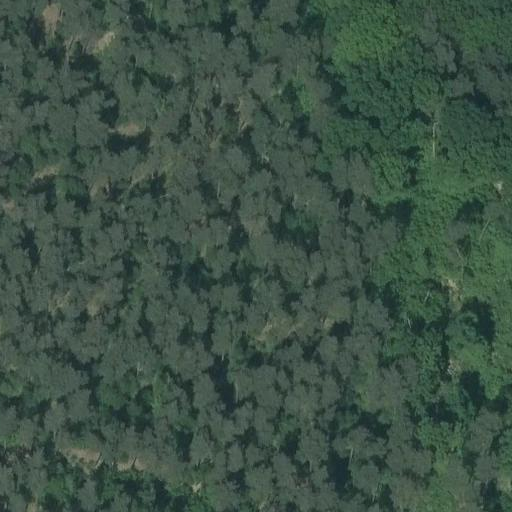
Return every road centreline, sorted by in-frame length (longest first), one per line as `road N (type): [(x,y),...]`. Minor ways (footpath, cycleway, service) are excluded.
road 1 (track): [(426,0),(511,214)]
road 2 (track): [(511,331),(483,511)]
